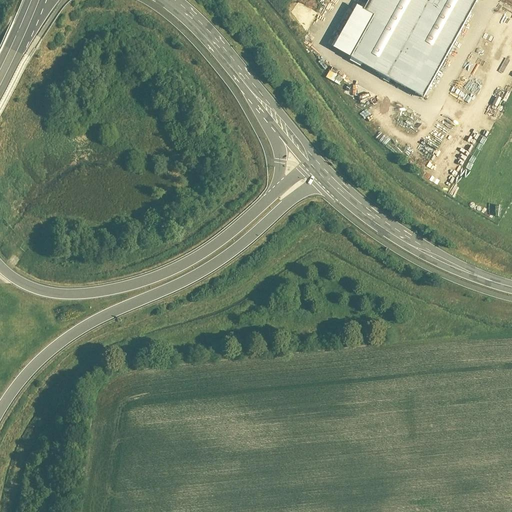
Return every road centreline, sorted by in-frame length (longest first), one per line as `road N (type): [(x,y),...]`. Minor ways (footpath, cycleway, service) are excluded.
road 1 (motorway): [(0,409),(49,350),(208,269),(327,178)]
road 2 (motorway): [(278,195),(197,261),(128,288),(57,295),(29,288),(0,266)]
road 3 (tertiary): [(511,289),(406,241),(327,178)]
road 4 (tertiary): [(276,119),(207,35),(163,0)]
